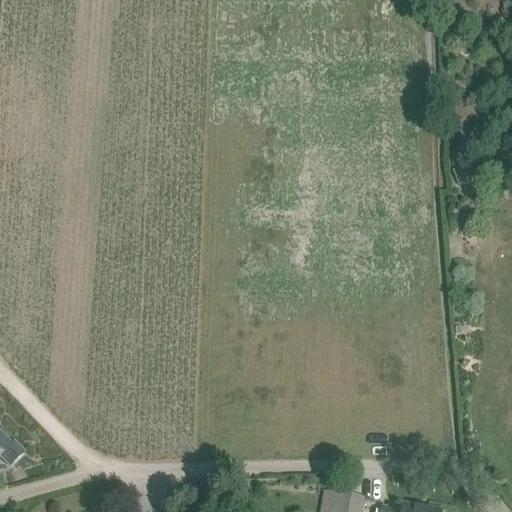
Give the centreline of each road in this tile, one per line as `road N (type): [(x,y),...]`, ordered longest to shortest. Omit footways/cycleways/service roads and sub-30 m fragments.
road 1 (unclassified): [(498,511),(463,481),(410,468),(109,470),(0,501)]
road 2 (track): [(109,470),(0,369)]
